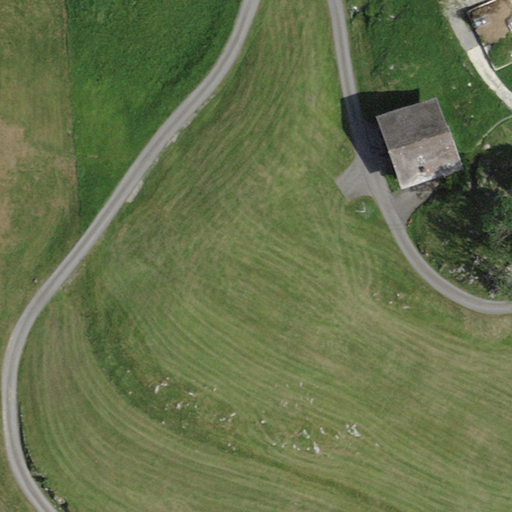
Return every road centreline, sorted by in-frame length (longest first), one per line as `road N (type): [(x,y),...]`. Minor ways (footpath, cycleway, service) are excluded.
road 1 (track): [(48,511),(17,463),(10,356),(39,300),(223,79),(252,0)]
road 2 (track): [(338,0),(365,158),(406,261),(480,319),(511,306)]
